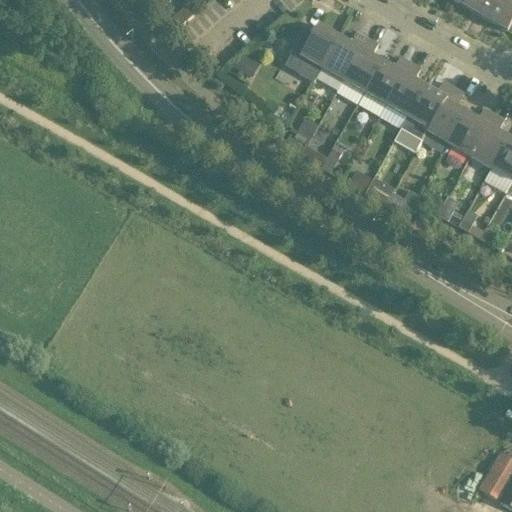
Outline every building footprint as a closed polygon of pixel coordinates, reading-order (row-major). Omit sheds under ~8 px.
[(450,0),(449,2),(468,13),(475,0),(450,0)] [(475,0),(468,13),(487,23),(500,0),(475,0)] [(511,0),(500,0),(487,23),(506,34),(511,24),(511,0)] [(194,17),(186,7),(169,21),(178,31),(194,17)] [(283,69),(312,86),(320,72),(321,72),(339,41),(317,29),(312,37),(303,32),(290,54),(291,55),(283,69)] [(339,41),(321,72),(343,84),(367,42),(356,36),(350,47),(339,41)] [(364,97),(382,65),(371,59),(377,48),(367,42),(343,84),(364,97)] [(247,80),(254,66),(240,58),(233,73),(247,80)] [(382,65),(364,97),(385,109),(410,66),(399,61),(393,72),(382,65)] [(407,121),(425,90),(414,84),(420,72),(410,66),(385,109),(407,121)] [(426,135),(427,133),(428,133),(452,91),(442,85),(436,96),(425,90),(407,121),(400,132),(420,144),(426,135)] [(427,133),(426,135),(448,148),(466,117),(455,111),(463,97),(452,91),(428,133),(427,133)] [(466,117),(448,148),(469,160),(493,118),(483,112),(477,123),(466,117)] [(490,172),(508,141),(497,135),(504,124),(493,118),(469,160),(490,172)] [(306,121),(296,136),(298,138),(308,144),(317,130),(318,129),(306,121)] [(511,143),(508,141),(490,172),(511,185),(511,184),(511,143)] [(298,158),(298,159),(300,157),(305,149),(299,145),(292,154),(298,158)] [(334,150),(330,157),(338,162),(342,155),(334,150)] [(306,161),(320,169),(325,162),(325,160),(312,152),(311,153),(306,161)] [(370,182),(356,174),(349,185),(363,193),(370,182)] [(381,187),(372,202),(377,205),(384,209),(393,193),(381,187)] [(386,210),(407,221),(415,207),(419,199),(408,193),(403,203),(392,198),(386,210)] [(441,209),(436,219),(447,225),(452,215),(441,209)] [(478,243),(482,236),(471,230),(467,236),(478,243)] [(484,233),(482,236),(478,243),(482,245),(489,249),(495,239),(484,233)] [(511,241),(509,240),(503,250),(511,255),(511,254),(511,241)] [(241,294),(221,330),(361,408),(381,372),(241,294)] [(511,511),(511,461),(498,453),(476,492),(510,511),(511,511)]
